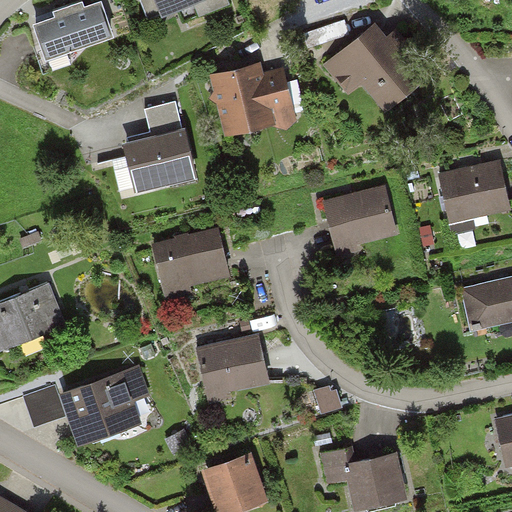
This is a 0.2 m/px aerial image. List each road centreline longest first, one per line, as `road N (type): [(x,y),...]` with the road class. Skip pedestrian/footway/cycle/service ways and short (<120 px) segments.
road 1 (residential): [(511,384),(399,399),(356,385),(309,344),(274,248)]
road 2 (residential): [(511,125),(468,58),(414,0)]
road 3 (residential): [(0,436),(124,511)]
